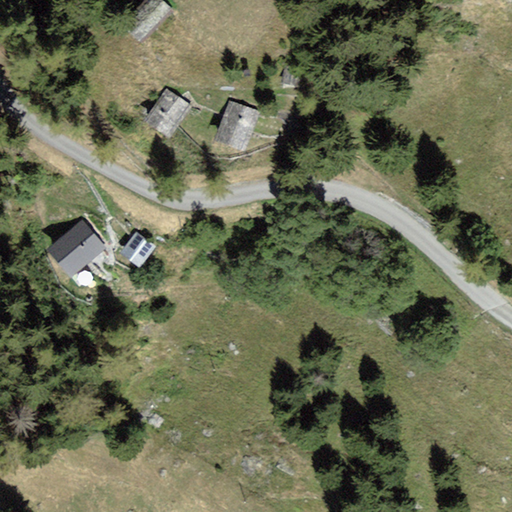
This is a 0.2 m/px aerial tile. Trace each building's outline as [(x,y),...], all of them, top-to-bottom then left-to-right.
[(149,0),(126,29),(146,44),(172,12),(157,0),(149,0)] [(192,108),(167,93),(150,124),(174,138),(192,108)] [(260,113),(232,105),(222,142),(250,149),(260,113)] [(107,249),(83,226),(56,253),(80,276),(107,249)] [(145,269),(156,250),(138,239),(127,259),(145,269)]
